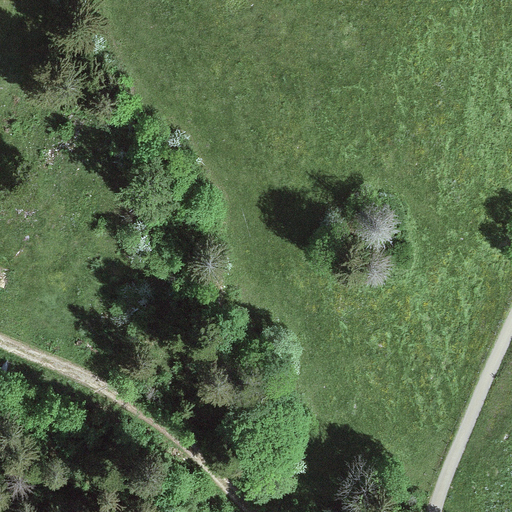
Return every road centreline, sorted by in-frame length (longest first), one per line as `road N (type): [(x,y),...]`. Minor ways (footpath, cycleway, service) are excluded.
road 1 (track): [(0,338),(154,415),(259,511)]
road 2 (unclassified): [(441,511),(511,328)]
